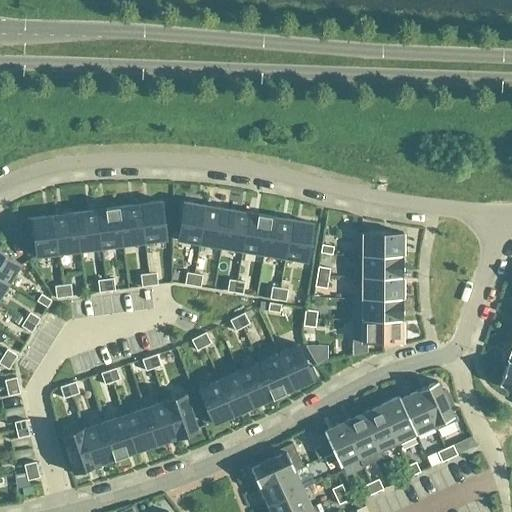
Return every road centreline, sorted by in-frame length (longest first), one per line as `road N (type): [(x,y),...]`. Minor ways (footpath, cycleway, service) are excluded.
road 1 (secondary): [(511,56),(0,27)]
road 2 (secondary): [(0,65),(511,81)]
road 3 (residential): [(0,187),(55,166),(151,161),(268,174),(415,206),(499,212)]
road 4 (residential): [(73,511),(162,484),(382,374),(454,352)]
road 5 (residential): [(499,212),(488,266),(454,352)]
